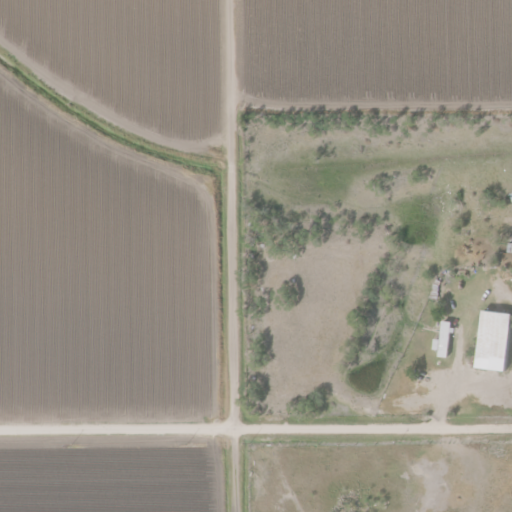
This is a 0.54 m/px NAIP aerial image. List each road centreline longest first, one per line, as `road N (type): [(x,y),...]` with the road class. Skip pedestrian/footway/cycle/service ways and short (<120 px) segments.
road 1 (residential): [(0,431),(511,424)]
road 2 (residential): [(234,0),(240,511)]
